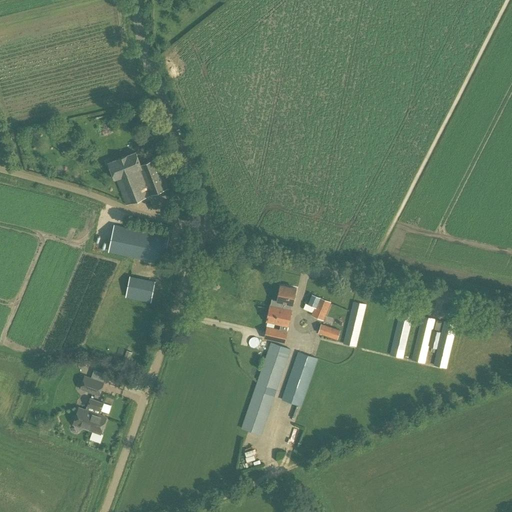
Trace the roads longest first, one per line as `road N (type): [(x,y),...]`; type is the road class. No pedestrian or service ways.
road 1 (track): [(185,511),(511,374)]
road 2 (unclassified): [(511,310),(257,253),(216,221)]
road 3 (unclassified): [(104,511),(203,229)]
road 4 (unclassified): [(216,221),(134,0)]
road 5 (unclassified): [(0,168),(203,229)]
road 6 (unknown): [(312,267),(269,425)]
